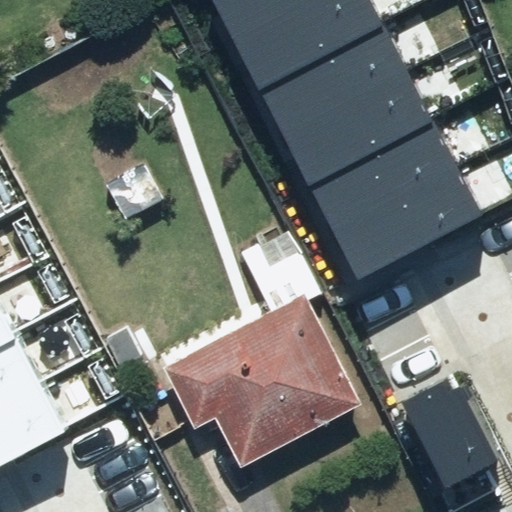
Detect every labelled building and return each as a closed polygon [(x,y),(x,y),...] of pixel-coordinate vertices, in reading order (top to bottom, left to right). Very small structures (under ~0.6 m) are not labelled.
[(482,213),(371,0),(214,0),(358,277),(482,213)] [(176,194),(151,152),(105,180),(130,222),(176,194)] [(316,287),(177,357),(208,418),(232,406),(256,454),(371,396),(316,287)] [(0,463),(63,431),(0,309),(0,463)] [(499,462),(453,378),(405,404),(451,488),(499,462)] [(133,398),(0,467),(0,511),(165,511),(163,507),(184,496),(133,398)]
